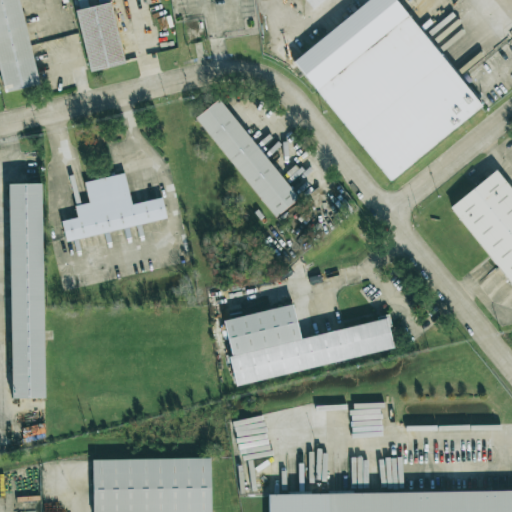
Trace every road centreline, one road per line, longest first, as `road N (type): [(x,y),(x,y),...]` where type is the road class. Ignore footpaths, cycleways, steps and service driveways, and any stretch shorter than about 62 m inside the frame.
road 1 (residential): [(0,125),(227,70),(265,76),(291,89),(391,211)]
road 2 (residential): [(391,211),(511,363)]
road 3 (residential): [(391,211),(511,114)]
